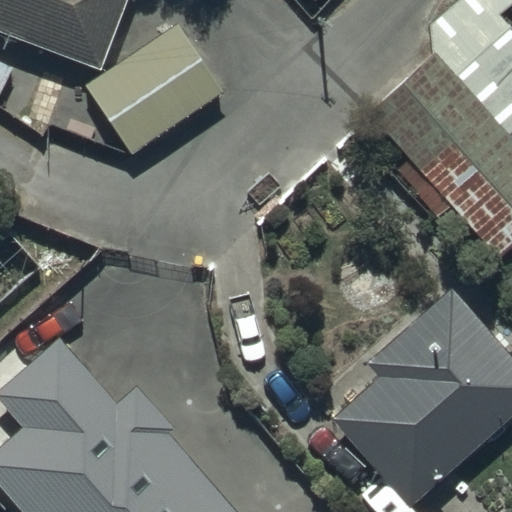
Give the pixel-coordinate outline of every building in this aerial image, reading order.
[(0,0),(0,22),(100,60),(122,0),(0,0)] [(492,243),(511,225),(511,129),(509,126),(511,123),(511,23),(495,5),(500,0),(450,0),(430,20),(432,45),(364,102),(492,243)] [(176,15),(79,76),(126,152),(223,91),(176,15)] [(0,220),(0,296),(38,263),(1,220),(0,220)] [(376,363),(326,409),(407,499),(511,403),(511,347),(447,276),(365,351),(376,363)] [(0,391),(18,412),(0,428),(0,479),(28,511),(240,511),(165,426),(175,417),(140,376),(119,394),(61,328),(0,381),(0,391)]
